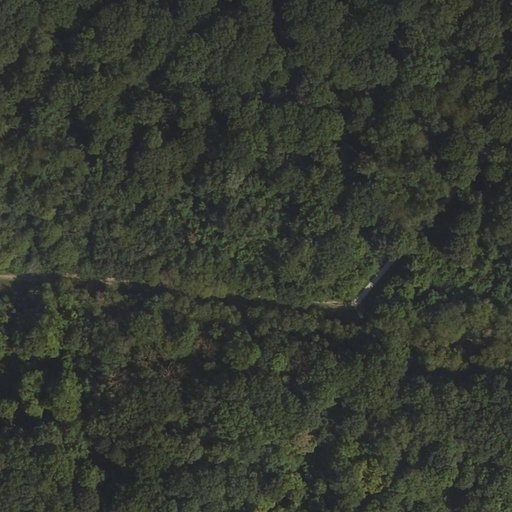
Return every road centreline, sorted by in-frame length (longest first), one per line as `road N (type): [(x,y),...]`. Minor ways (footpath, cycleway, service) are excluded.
road 1 (track): [(246,298),(351,307),(511,131)]
road 2 (track): [(0,182),(94,208),(246,298)]
